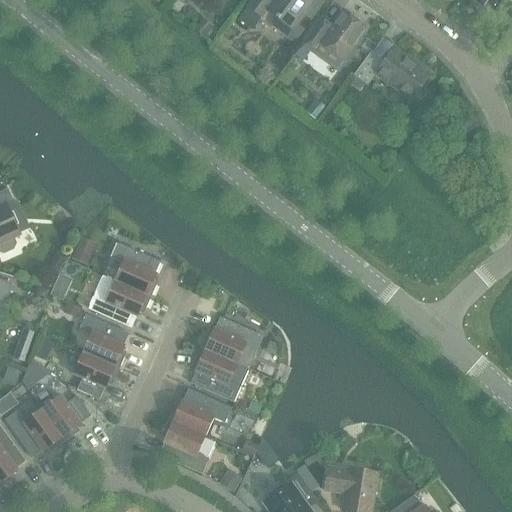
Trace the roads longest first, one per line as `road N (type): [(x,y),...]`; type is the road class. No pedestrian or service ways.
road 1 (tertiary): [(430,328),(7,0)]
road 2 (residential): [(113,480),(190,297)]
road 3 (residential): [(486,88),(462,57),(386,0)]
